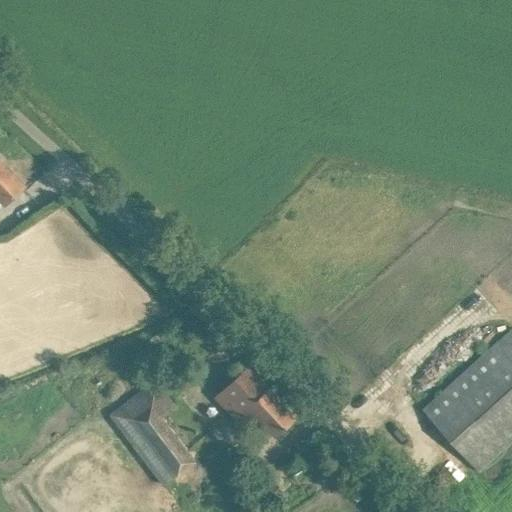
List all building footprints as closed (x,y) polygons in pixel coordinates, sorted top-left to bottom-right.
[(26,185),(0,157),(0,200),(4,205),(26,185)] [(511,327),(423,409),(479,471),(511,440),(511,327)] [(255,412),(276,436),(297,416),(269,386),(266,388),(247,368),(232,381),(214,396),(240,426),(255,412)] [(110,414),(163,484),(195,460),(161,415),(175,405),(155,380),(110,414)] [(250,491),(259,508),(282,495),(271,473),(263,477),(266,482),(250,491)]
